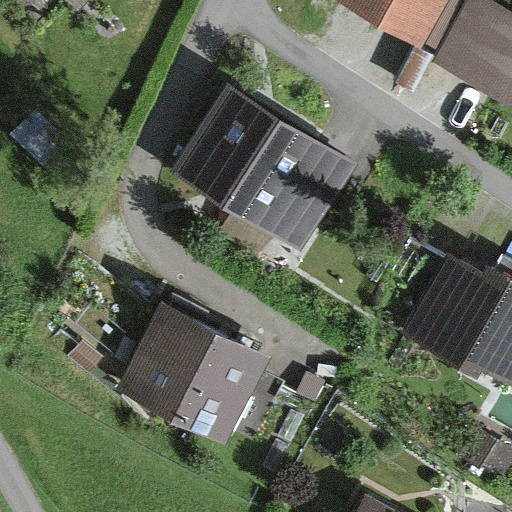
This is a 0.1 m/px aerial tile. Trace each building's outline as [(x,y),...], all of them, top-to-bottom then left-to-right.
[(443,0),(370,0),(425,32),(443,0)] [(511,12),(491,0),(481,0),(449,54),(511,91),(511,12)] [(348,154),(238,84),(190,159),(300,229),(348,154)] [(447,242),(402,327),(476,367),(480,359),(511,375),(511,265),(486,252),(482,260),(447,242)] [(274,351),(170,298),(122,391),(227,444),(235,429),(253,438),(283,380),(264,370),(274,351)] [(395,511),(372,500),(365,511),(395,511)]
